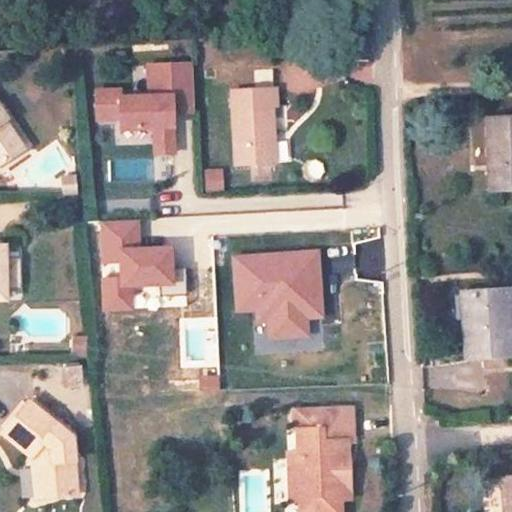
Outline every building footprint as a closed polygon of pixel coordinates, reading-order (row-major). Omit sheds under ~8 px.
[(124,94),(101,95),(103,123),(125,122),(125,133),(159,131),(160,157),(179,156),(177,115),(198,114),(196,64),(152,66),(154,99),(124,101),(124,94)] [(271,135),(270,108),(275,108),(275,89),(231,93),(237,171),(268,169),(267,136),(271,135)] [(0,167),(26,151),(6,117),(11,113),(0,96),(0,167)] [(511,184),(511,109),(487,109),(489,185),(511,184)] [(170,249),(138,250),(137,223),(104,224),(105,259),(122,259),(122,279),(105,280),(106,309),(131,308),(130,284),(171,283),(170,249)] [(7,239),(0,239),(0,308),(8,308),(8,288),(18,288),(18,259),(8,260),(7,239)] [(322,316),(317,252),(233,258),(237,312),(256,310),(257,320),(268,319),(270,336),(307,333),(306,317),(322,316)] [(511,359),(511,315),(509,315),(509,298),(472,297),(474,361),(511,359)] [(349,468),(348,445),(353,445),(353,410),(295,412),(296,433),(298,433),(299,464),(289,464),(290,504),(300,504),(299,511),(339,511),(340,503),(349,503),(349,480),(341,480),(341,468),(349,468)] [(79,511),(81,511),(79,456),(33,416),(5,448),(33,474),(34,511),(79,511)] [(349,480),(349,468),(341,468),(341,480),(349,480)] [(511,511),(511,477),(502,478),(504,511),(511,511)]
